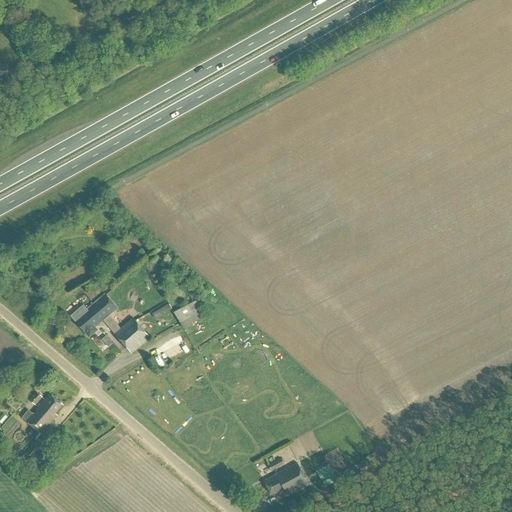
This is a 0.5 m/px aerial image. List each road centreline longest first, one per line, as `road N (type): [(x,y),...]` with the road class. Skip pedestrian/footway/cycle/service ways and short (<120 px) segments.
road 1 (trunk): [(0,208),(372,0)]
road 2 (trunk): [(330,0),(0,184)]
road 3 (unclassified): [(234,511),(0,309)]
